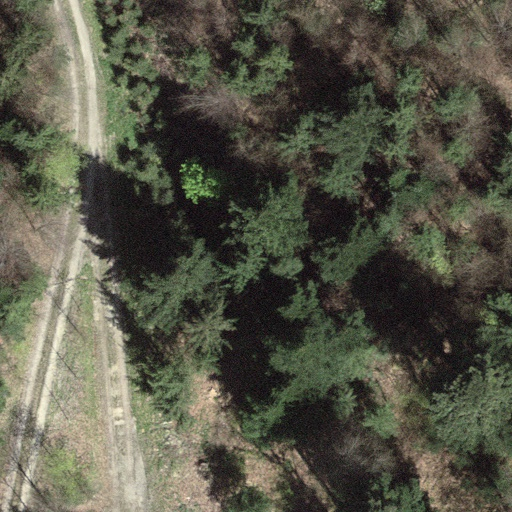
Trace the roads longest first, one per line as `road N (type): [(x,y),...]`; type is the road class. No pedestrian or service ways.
road 1 (track): [(13,511),(80,200),(58,0)]
road 2 (track): [(80,200),(123,511)]
